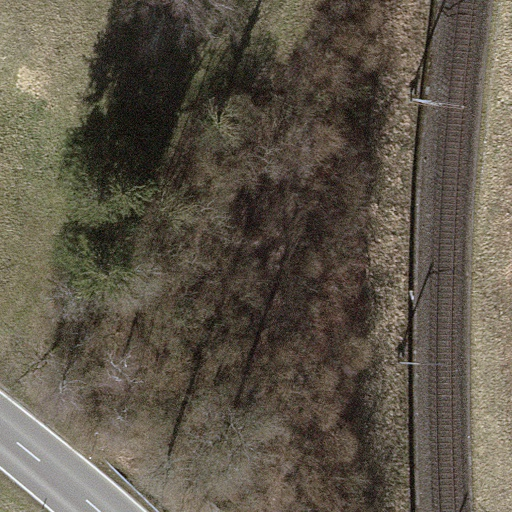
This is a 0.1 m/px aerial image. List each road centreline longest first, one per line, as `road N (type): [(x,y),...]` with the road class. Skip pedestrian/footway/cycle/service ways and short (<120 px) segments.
road 1 (track): [(275,0),(265,25),(0,343)]
road 2 (primary): [(0,427),(101,511)]
